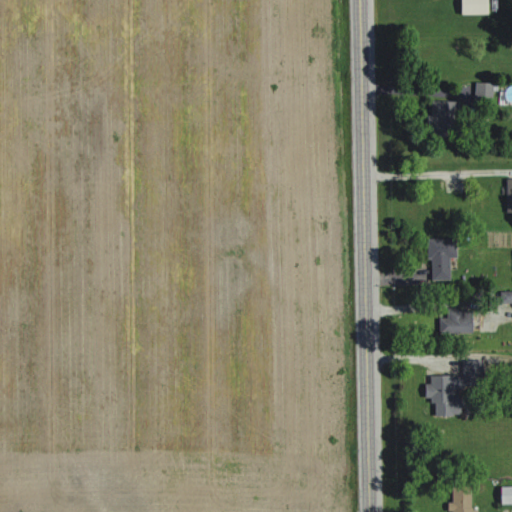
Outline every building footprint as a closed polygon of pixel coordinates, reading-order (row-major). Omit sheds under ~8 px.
[(485,0),(458,0),(458,14),(486,14),(485,0)] [(491,103),(493,84),(474,81),(471,100),(491,103)] [(455,102),(429,101),(429,124),(455,125),(455,102)] [(511,178),(503,179),(505,212),(511,212),(511,178)] [(455,258),(455,238),(427,239),(428,280),(449,280),(448,259),(455,258)] [(511,305),(511,290),(498,291),(499,306),(511,305)] [(470,332),(471,309),(445,309),(445,332),(470,332)] [(432,415),(459,415),(459,374),(428,375),(428,384),(422,384),(423,397),(431,397),(432,415)] [(511,484),(498,485),(498,503),(511,503),(511,484)] [(450,511),(470,511),(470,485),(450,485),(451,502),(445,502),(446,510),(450,510),(450,511)]
